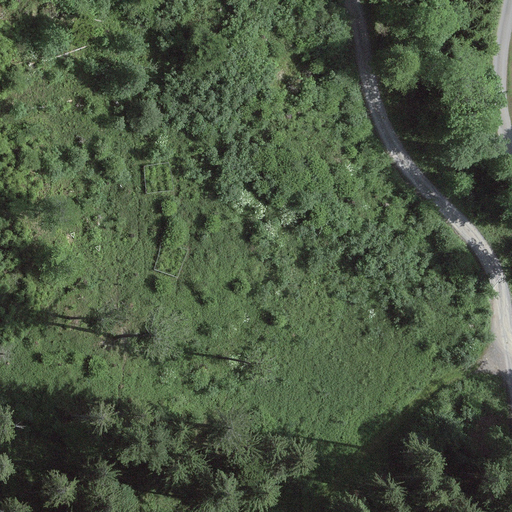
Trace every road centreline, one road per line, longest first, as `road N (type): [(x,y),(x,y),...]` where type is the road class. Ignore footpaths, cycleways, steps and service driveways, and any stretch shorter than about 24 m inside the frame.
road 1 (track): [(351,0),(376,113),(395,155),(474,238),(499,285),(511,347)]
road 2 (track): [(511,149),(498,87),(509,0)]
